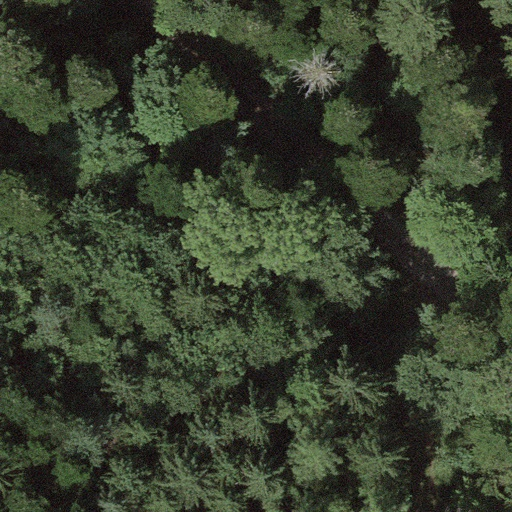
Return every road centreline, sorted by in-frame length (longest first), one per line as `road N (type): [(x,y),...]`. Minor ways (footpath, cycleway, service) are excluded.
road 1 (track): [(511,326),(418,279),(176,0)]
road 2 (track): [(418,279),(440,511)]
